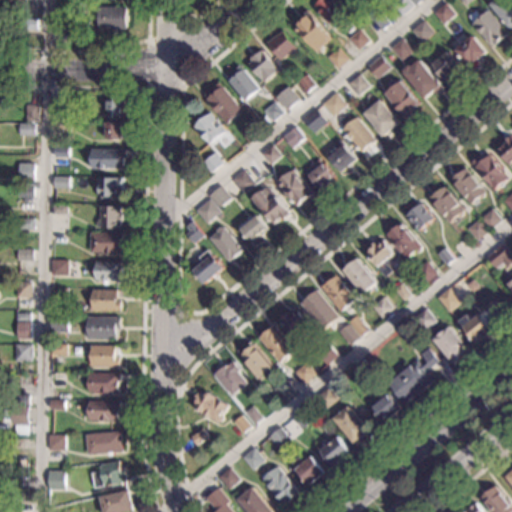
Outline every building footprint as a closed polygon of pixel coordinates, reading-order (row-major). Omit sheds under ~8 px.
[(335,0),(349,16),(334,29),(315,6),(321,0),(335,0)] [(409,0),(414,6),(402,16),(392,3),(396,0),(409,0)] [(511,0),(511,28),(511,29),(491,5),(497,0),(511,0)] [(455,15),(443,24),(434,12),(445,3),(455,15)] [(127,28),(98,28),(98,8),(127,8),(127,28)] [(333,39),(317,52),(300,31),(301,29),(294,21),(308,10),(333,39)] [(508,34),(495,45),(492,42),(490,45),(472,23),(474,22),(469,16),(475,11),(481,17),(489,10),(508,34)] [(390,24),(382,31),(372,19),(381,12),(390,24)] [(69,29),(55,29),(55,14),(70,14),(69,29)] [(38,20),(37,30),(23,29),(24,19),(38,20)] [(434,32),(422,42),(413,30),(425,20),(434,32)] [(370,41),(358,51),(348,38),(360,29),(370,41)] [(296,47),(280,60),(266,43),(277,35),(277,36),(283,32),(296,47)] [(487,52),(475,62),(473,60),(467,64),(455,50),(473,35),(487,52)] [(413,51),(401,61),(391,48),(402,39),(413,51)] [(349,59),(338,69),(328,57),(340,48),(349,59)] [(275,67),(275,68),(277,71),(264,82),(262,79),(261,80),(248,64),(252,61),(250,58),(255,54),(256,55),(262,51),(275,67)] [(461,68),(456,72),(458,75),(447,84),(431,64),(436,60),(437,61),(448,52),(461,68)] [(390,66),(378,78),(369,67),(382,56),(390,66)] [(443,88),(435,95),(433,92),(425,98),(404,73),(405,72),(404,71),(410,65),(411,67),(419,60),(443,88)] [(242,70),(243,69),(260,89),(245,102),(228,81),(230,79),(228,77),(239,67),(242,70)] [(370,86),(358,96),(349,84),(360,74),(370,86)] [(316,86),(307,93),(298,82),(307,75),(316,86)] [(397,85),(401,81),(420,103),(409,112),(411,114),(406,118),(386,93),(392,88),(388,83),(392,79),(397,85)] [(242,112),(226,125),(206,99),(208,97),(206,95),(219,83),(242,112)] [(347,105),(333,117),(323,104),(336,92),(347,105)] [(293,104),(286,110),(277,99),(284,94),(293,104)] [(123,117),(107,117),(108,96),(123,96),(123,117)] [(400,124),(384,137),(365,114),(381,101),(400,124)] [(284,113),(273,121),(264,111),(275,102),(284,113)] [(62,119),(52,118),(53,104),(62,105),(62,119)] [(38,123),(25,123),(26,105),(38,105),(38,123)] [(328,122),(314,133),(303,120),(317,109),(328,122)] [(225,131),(209,145),(193,126),(210,112),(225,131)] [(377,140),(362,152),(352,140),(348,144),(343,137),(347,133),(344,129),(358,117),(377,140)] [(70,131),(55,131),(55,120),(70,120),(70,131)] [(260,133),(248,143),(239,132),(251,122),(260,133)] [(123,139),(106,139),(106,123),(123,123),(123,139)] [(35,136),(20,135),(20,124),(35,124),(35,136)] [(304,138),(292,148),(283,137),(295,127),(304,138)] [(511,137),(511,163),(509,165),(497,151),(507,143),(505,141),(511,136),(511,137)] [(357,159),(341,172),(327,155),(335,148),(333,145),(341,139),(357,159)] [(273,145),(282,156),(270,166),(261,155),(273,145)] [(69,158),(55,157),(55,148),(69,148),(69,158)] [(127,158),(122,158),(122,168),(93,168),(93,150),(128,150),(127,158)] [(223,163),(211,173),(203,163),(214,153),(223,163)] [(509,178),(495,190),(471,162),(479,156),(482,160),(490,154),(509,178)] [(334,177),(320,189),(305,171),(319,159),(334,177)] [(35,163),(20,163),(20,180),(35,180),(35,163)] [(258,174),(251,179),(255,184),(244,194),(232,180),(251,165),(258,174)] [(486,192),(470,205),(451,181),(467,169),(486,192)] [(312,193),(296,206),(277,184),(294,170),(312,193)] [(69,178),(69,188),(54,188),(54,177),(69,178)] [(122,191),(119,191),(119,197),(97,197),(98,179),(119,179),(119,178),(122,178),(122,191)] [(231,198),(219,208),(209,196),(221,186),(231,198)] [(465,210),(457,216),(461,221),(457,225),(453,220),(450,223),(428,198),(434,194),(435,195),(446,186),(465,210)] [(35,198),(18,198),(18,187),(35,187),(35,198)] [(290,214),(282,221),(281,220),(275,225),(253,200),(267,187),(290,214)] [(511,210),(503,201),(511,193),(511,210)] [(220,212),(207,223),(197,210),(210,199),(220,212)] [(435,219),(420,232),(407,216),(423,203),(435,219)] [(68,215),(53,214),(53,205),(68,205),(68,215)] [(121,214),(123,214),(123,221),(120,221),(120,229),(98,228),(98,227),(96,225),(96,222),(98,220),(99,219),(100,219),(101,206),(121,206),(121,214)] [(500,220),(490,229),(481,218),(492,210),(500,220)] [(268,230),(252,243),(242,230),(257,217),(268,230)] [(34,230),(18,230),(18,219),(35,219),(34,230)] [(488,231),(477,240),(468,229),(479,220),(488,231)] [(204,236),(194,244),(186,234),(190,231),(186,226),(192,221),(204,236)] [(422,247),(421,248),(420,251),(418,253),(416,253),(407,260),(386,234),(389,232),(390,233),(402,223),(422,247)] [(242,250),(228,261),(210,239),(217,232),(217,230),(220,227),(223,228),(224,227),(242,250)] [(123,253),(91,253),(91,233),(123,234),(123,253)] [(396,256),(386,264),(392,272),(385,277),(366,253),(382,240),(396,256)] [(511,258),(511,262),(506,268),(504,265),(499,270),(495,268),(486,257),(501,245),(511,258)] [(454,259),(446,266),(437,255),(445,248),(454,259)] [(34,262),(18,261),(18,250),(34,250),(34,262)] [(223,268),(205,284),(194,270),(205,261),(201,256),(208,250),(223,268)] [(378,282),(363,294),(344,271),(359,258),(378,282)] [(68,276),(52,275),(53,260),(69,260),(68,276)] [(122,265),(122,281),(96,281),(96,278),(93,278),(93,272),(96,272),(96,262),(122,263),(122,265)] [(436,273),(425,283),(416,271),(427,262),(436,273)] [(356,300),(341,312),(320,287),(324,284),(325,286),(337,276),(356,300)] [(479,287),(472,293),(466,285),(472,279),(479,287)] [(32,299),(17,298),(17,283),(33,283),(32,299)] [(410,295),(404,301),(394,289),(401,284),(410,295)] [(68,299),(52,299),(52,288),(68,288),(68,299)] [(461,303),(449,312),(437,298),(449,288),(461,303)] [(118,301),(121,301),(121,311),(93,311),(93,290),(118,290),(118,301)] [(340,317),(323,331),(301,304),(318,290),(340,317)] [(393,309),(381,319),(372,307),(384,297),(393,309)] [(436,321),(425,331),(414,318),(426,308),(436,321)] [(309,324),(295,336),(281,319),(289,312),(292,316),(298,311),(309,324)] [(495,333),(487,340),(485,337),(477,344),(459,322),(467,316),(471,321),(480,314),(495,333)] [(68,332),(51,332),(51,316),(69,316),(68,332)] [(369,331),(361,337),(349,322),(357,316),(369,331)] [(121,328),(117,328),(117,339),(88,339),(88,317),(121,318),(121,328)] [(32,321),(18,322),(18,339),(32,338),(32,321)] [(360,338),(350,346),(339,332),(349,324),(360,338)] [(295,351),(280,362),(260,338),(274,326),(295,351)] [(470,350),(453,364),(433,340),(450,326),(470,350)] [(67,355),(50,355),(51,344),(67,344),(67,355)] [(274,367),(259,380),(239,356),(255,344),(274,367)] [(339,356),(327,365),(317,353),(329,344),(339,356)] [(31,362),(15,362),(16,345),(32,345),(31,362)] [(116,357),(120,357),(120,367),(92,366),(92,346),(116,346),(116,357)] [(439,361),(426,371),(434,381),(422,391),(423,392),(416,399),(414,396),(404,404),(388,384),(398,375),(396,373),(406,365),(408,368),(417,360),(421,365),(426,361),(421,355),(428,348),(439,361)] [(372,371),(365,377),(355,365),(363,359),(372,371)] [(239,370),(237,372),(246,384),(232,395),(215,374),(225,366),(226,367),(233,362),(239,370)] [(316,374),(304,384),(294,372),(306,362),(316,374)] [(65,389),(51,388),(51,372),(65,372),(65,389)] [(119,393),(89,393),(89,373),(120,374),(119,393)] [(294,391),(283,400),(274,389),(285,380),(294,391)] [(338,399),(326,409),(316,397),(328,387),(338,399)] [(205,397),(207,393),(229,406),(218,422),(193,406),(198,398),(196,397),(199,393),(205,397)] [(400,408),(383,421),(372,407),(389,394),(400,408)] [(28,406),(14,405),(14,395),(28,395),(28,406)] [(64,410),(51,409),(51,400),(64,401),(64,410)] [(118,421),(89,420),(89,401),(90,401),(118,402),(118,421)] [(28,425),(29,425),(29,436),(18,436),(18,425),(11,425),(11,406),(28,407),(28,425)] [(369,431),(354,443),(334,418),(349,406),(369,431)] [(262,418),(255,424),(246,412),(253,407),(262,418)] [(311,421),(302,429),(292,417),(302,409),(311,421)] [(251,427),(243,434),(234,422),(242,416),(251,427)] [(290,440),(279,449),(269,436),(280,427),(290,440)] [(208,436),(196,446),(191,439),(203,429),(208,436)] [(123,452),(113,453),(113,455),(108,456),(108,453),(88,455),(86,435),(121,432),(123,452)] [(65,450),(48,450),(49,436),(65,436),(65,450)] [(351,453),(333,467),(319,449),(324,445),(326,447),(338,437),(351,453)] [(265,461),(253,470),(243,458),(254,448),(265,461)] [(324,473),(326,472),(328,475),(323,479),(321,476),(309,485),(297,470),(298,469),(293,463),(299,458),(303,464),(312,457),(324,473)] [(120,469),(125,467),(128,482),(95,489),(91,473),(101,471),(100,466),(119,461),(120,469)] [(299,493),(284,505),(264,480),(262,480),(278,467),(299,493)] [(241,481),(229,490),(218,477),(230,468),(241,481)] [(64,490),(48,490),(49,471),(65,471),(64,490)] [(511,506),(511,511),(491,511),(481,499),(496,486),(511,506)] [(272,511),(249,511),(239,500),(253,488),(272,511)] [(230,502),(227,505),(232,511),(215,511),(217,511),(207,499),(219,489),(230,502)] [(134,511),(130,511),(104,511),(101,498),(129,491),(134,511)] [(483,511),(466,511),(477,503),(483,511)]
